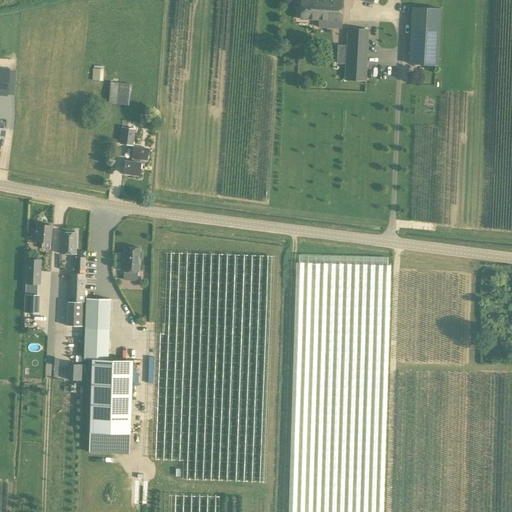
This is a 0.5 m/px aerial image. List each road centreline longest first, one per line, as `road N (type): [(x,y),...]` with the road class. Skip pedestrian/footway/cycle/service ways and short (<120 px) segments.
road 1 (unclassified): [(511,258),(0,184)]
road 2 (unknown): [(50,194),(42,511)]
